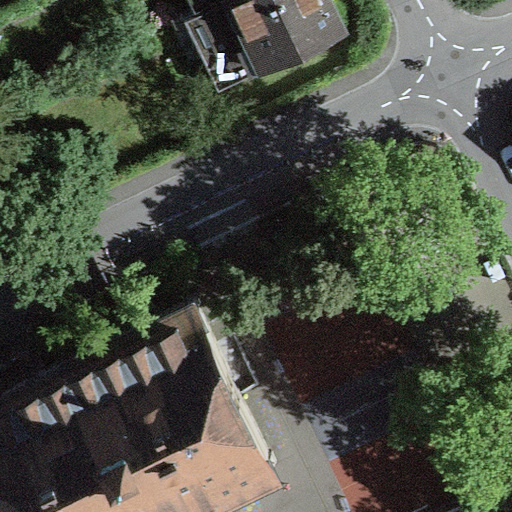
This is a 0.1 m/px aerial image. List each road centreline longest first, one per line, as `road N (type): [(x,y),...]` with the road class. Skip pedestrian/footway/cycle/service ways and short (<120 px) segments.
road 1 (residential): [(447,71),(0,290)]
road 2 (residential): [(447,71),(511,205)]
